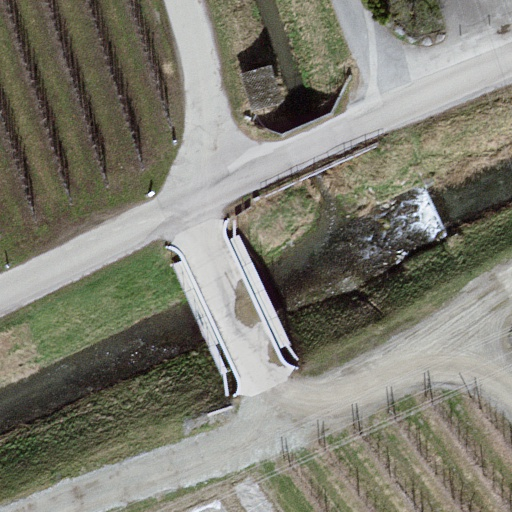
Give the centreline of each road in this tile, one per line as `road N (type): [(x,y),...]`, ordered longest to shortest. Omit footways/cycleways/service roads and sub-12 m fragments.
road 1 (track): [(511,61),(391,110),(0,299)]
road 2 (track): [(276,408),(189,210),(201,68),(179,0)]
road 3 (track): [(511,310),(458,345),(276,408)]
road 4 (track): [(276,408),(53,511)]
road 5 (track): [(342,0),(391,110)]
